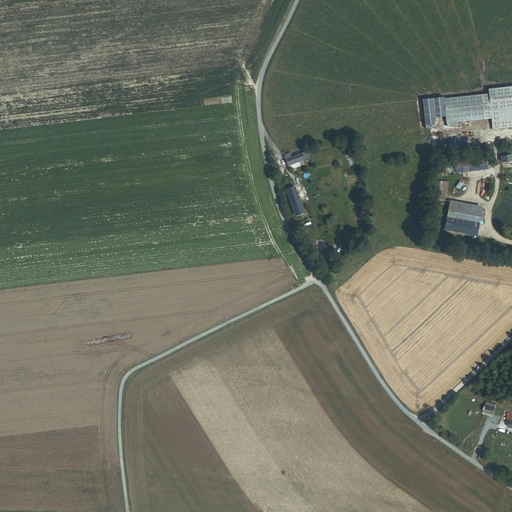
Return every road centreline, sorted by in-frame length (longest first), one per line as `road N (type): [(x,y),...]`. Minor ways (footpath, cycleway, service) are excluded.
road 1 (unclassified): [(127,511),(118,413),(124,378),(318,278)]
road 2 (unclassified): [(293,0),(257,87),(259,118),(267,175),(318,278)]
road 3 (unclassified): [(318,278),(387,392),(511,486)]
